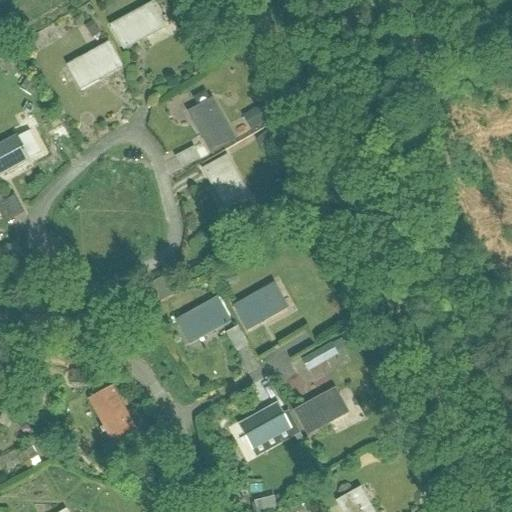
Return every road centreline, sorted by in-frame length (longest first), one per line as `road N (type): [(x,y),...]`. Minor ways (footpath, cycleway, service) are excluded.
road 1 (residential): [(101,295),(174,241),(153,152),(137,137),(120,137),(88,157),(47,199),(37,229),(54,258),(84,282)]
road 2 (track): [(332,163),(495,511)]
road 3 (track): [(257,0),(332,163)]
